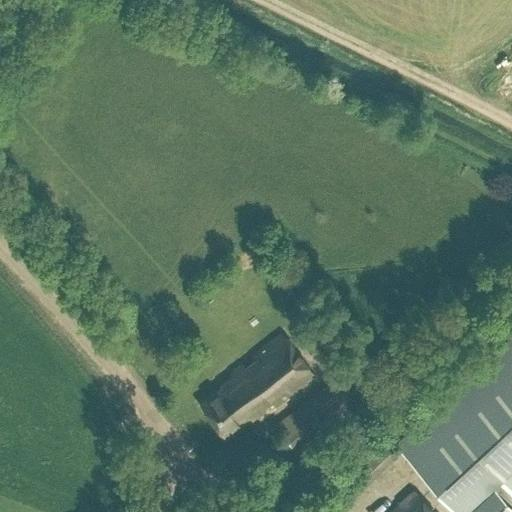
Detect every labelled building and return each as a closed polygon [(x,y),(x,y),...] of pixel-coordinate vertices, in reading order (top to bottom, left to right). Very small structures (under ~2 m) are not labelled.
[(226,434),(236,427),(246,418),(250,423),(313,374),(281,332),(251,354),(255,359),(244,367),(240,363),(218,380),(221,384),(200,400),(226,434)] [(511,335),(397,441),(413,457),(411,458),(459,510),(461,511),(511,511),(511,502),(510,500),(511,498),(511,335)] [(277,423),(304,457),(390,388),(363,354),(277,423)] [(338,482),(352,497),(399,453),(384,438),(338,482)] [(328,493),(337,504),(346,495),(337,485),(328,493)] [(434,511),(412,487),(386,511),(434,511)]
